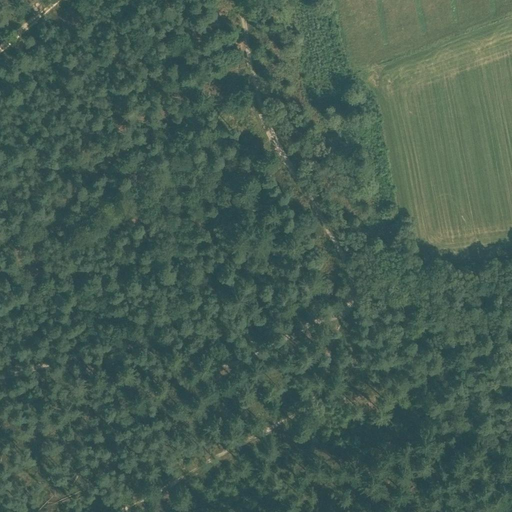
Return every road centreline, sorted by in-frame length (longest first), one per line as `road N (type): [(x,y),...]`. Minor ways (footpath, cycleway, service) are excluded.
road 1 (track): [(233,0),(261,113),(347,262),(350,301),(342,313),(238,361),(220,364),(195,343),(163,338),(0,378)]
road 2 (track): [(342,313),(316,397),(305,408),(121,511)]
road 3 (track): [(342,313),(382,359),(511,337)]
